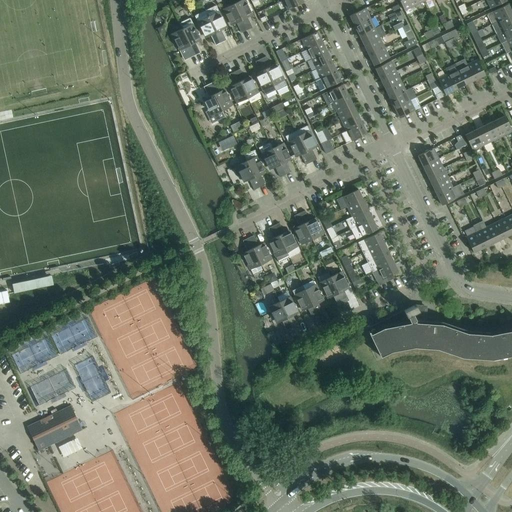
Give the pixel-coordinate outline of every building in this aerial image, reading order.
[(245,0),(240,0),(234,3),(247,30),(252,27),(246,15),(251,12),(245,0)] [(303,2),(302,0),(282,0),(287,10),(303,2)] [(414,5),(411,0),(399,0),(404,10),(414,5)] [(506,0),(486,0),(490,8),(506,0)] [(247,30),(234,3),(223,8),(230,23),(235,20),(241,32),(247,30)] [(511,14),(511,12),(508,4),(487,14),(492,24),(511,14)] [(225,25),(219,11),(216,5),(205,10),(221,42),(226,40),(220,27),(225,25)] [(370,18),(365,8),(350,15),(355,26),(370,18)] [(221,42),(205,10),(194,15),(204,35),(209,33),(215,45),(221,42)] [(511,26),(511,14),(492,24),(496,34),(511,26)] [(179,22),(182,28),(195,55),(200,52),(194,40),(200,37),(190,17),(179,22)] [(359,35),(375,28),(370,18),(355,26),(359,35)] [(477,31),(475,27),(472,21),(466,24),(471,34),(477,31)] [(161,26),(155,29),(158,34),(164,32),(161,26)] [(501,43),(511,38),(511,26),(496,34),(501,43)] [(195,55),(182,28),(171,34),(178,48),(183,45),(189,57),(195,55)] [(380,37),(375,28),(359,35),(364,45),(380,37)] [(306,49),(322,41),(317,31),(301,39),(306,49)] [(482,41),(477,31),(471,34),(476,44),(482,41)] [(384,47),(380,37),(364,45),(369,55),(384,47)] [(506,53),(511,50),(511,38),(501,43),(506,53)] [(311,59),(327,51),(322,41),(306,49),(311,59)] [(487,50),(482,41),(476,44),(481,53),(487,50)] [(389,57),(384,47),(369,55),(374,65),(389,57)] [(332,61),(327,51),(311,59),(316,68),(332,61)] [(266,56),(261,58),(273,85),(284,80),(277,66),(272,68),(266,56)] [(273,85),(261,58),(255,61),(261,73),(256,76),(263,90),(273,85)] [(287,58),(281,61),(285,71),(291,68),(287,58)] [(475,80),(467,64),(464,58),(455,63),(465,84),(475,80)] [(477,59),(467,64),(475,80),(485,75),(477,59)] [(396,71),(391,61),(391,60),(375,68),(380,78),(396,71)] [(336,70),(332,61),(316,68),(321,78),(336,70)] [(455,63),(445,68),(448,73),(455,89),(465,84),(455,63)] [(240,68),(235,71),(248,98),(258,92),(251,78),(246,81),(240,68)] [(325,88),(341,81),(336,70),(321,78),(325,88)] [(248,98),(235,71),(229,74),(235,86),(230,89),(237,103),(248,98)] [(400,80),(396,71),(380,78),(385,88),(400,80)] [(455,89),(448,73),(438,78),(445,94),(455,89)] [(405,90),(400,80),(385,88),(390,98),(405,90)] [(214,81),(209,84),(222,110),(232,105),(226,91),(220,93),(214,81)] [(222,110),(209,84),(203,86),(210,99),(204,101),(211,115),(222,110)] [(327,92),(321,94),(326,104),(332,102),(348,94),(343,84),(327,91),(327,92)] [(410,87),(405,90),(390,98),(394,107),(410,100),(415,97),(410,87)] [(353,104),(348,94),(332,102),(337,111),(353,104)] [(415,110),(410,100),(394,107),(399,117),(415,110)] [(357,113),(353,104),(337,111),(341,121),(357,113)] [(362,123),(357,113),(341,121),(346,131),(362,123)] [(511,129),(505,115),(495,120),(502,136),(511,131),(511,129)] [(502,136),(495,120),(485,125),(492,141),(502,136)] [(362,123),(346,131),(342,133),(347,143),(367,133),(362,123)] [(316,144),(309,130),(307,125),(296,131),(298,135),(311,162),(316,159),(310,147),(316,144)] [(492,141),(485,125),(475,130),(483,145),(492,141)] [(483,145),(475,130),(465,135),(472,150),(483,145)] [(311,162),(298,135),(296,131),(285,136),(294,154),(300,152),(306,164),(311,162)] [(326,140),(322,131),(316,133),(321,143),(326,140)] [(329,139),(326,140),(321,143),(326,153),(331,150),(330,148),(333,147),(329,139)] [(283,142),(272,148),(285,174),(291,171),(285,159),(290,157),(283,142)] [(285,174),(272,148),(270,143),(259,148),(268,167),(274,164),(280,177),(285,174)] [(438,158),(433,148),(418,155),(423,165),(438,158)] [(264,169),(257,155),(255,150),(244,155),(246,160),(259,187),(265,184),(259,172),(264,169)] [(443,168),(438,158),(423,165),(427,175),(443,168)] [(259,187),(246,160),(236,165),(243,180),(248,177),(254,189),(259,187)] [(448,177),(443,168),(427,175),(432,185),(448,177)] [(452,187),(448,177),(432,185),(437,195),(452,187)] [(464,194),(459,184),(452,187),(437,195),(442,205),(464,194)] [(342,209),(347,207),(363,199),(358,189),(337,199),(342,209)] [(367,209),(363,199),(347,207),(352,216),(367,209)] [(351,229),(372,218),(367,209),(352,216),(346,219),(351,229)] [(305,210),(299,213),(312,239),(323,234),(316,220),(311,222),(305,210)] [(312,239),(299,213),(294,215),(300,228),(295,230),(302,244),(312,239)] [(511,233),(511,231),(505,217),(495,222),(503,238),(511,233)] [(356,239),(377,229),(372,218),(351,229),(356,239)] [(493,243),(486,227),(482,221),(473,225),(476,232),(483,247),(493,243)] [(503,238),(495,222),(486,227),(493,243),(503,238)] [(279,223),(274,225),(289,257),(300,252),(290,232),(285,235),(279,223)] [(274,225),(268,228),(274,240),(269,243),(279,263),(289,257),(274,225)] [(337,236),(335,232),(332,226),(326,229),(331,238),(337,236)] [(363,252),(384,242),(379,232),(358,242),(363,252)] [(483,247),(476,232),(466,237),(473,252),(483,247)] [(253,235),(248,238),(261,264),(272,259),(265,245),(259,247),(253,235)] [(261,264),(248,238),(243,240),(249,253),(243,255),(250,269),(252,274),(263,269),(261,264)] [(388,252),(384,242),(363,252),(367,262),(388,252)] [(393,261),(388,252),(367,262),(372,272),(393,261)] [(398,272),(393,261),(372,272),(379,285),(395,278),(393,274),(398,272)] [(353,269),(347,272),(352,282),(358,279),(353,269)] [(341,271),(330,276),(343,303),(349,300),(343,288),(348,285),(341,271)] [(343,303),(330,276),(320,282),(327,296),(332,293),(338,305),(343,303)] [(312,280),(303,285),(318,315),(323,313),(317,300),(322,298),(315,283),(314,281),(312,280)] [(303,285),(292,290),(294,294),(301,308),(306,305),(312,318),(318,315),(303,285)] [(0,303),(1,304),(5,303),(6,303),(9,302),(9,299),(8,298),(8,294),(7,292),(7,290),(4,291),(3,291),(0,291),(0,303)] [(290,296),(279,301),(292,328),(297,325),(291,313),(297,310),(290,296)] [(292,328),(279,301),(268,306),(275,321),(281,318),(287,330),(292,328)] [(467,332),(456,329),(442,324),(424,322),(426,306),(417,306),(416,304),(367,328),(380,356),(391,351),(414,346),(421,347),(430,348),(437,348),(451,353),(462,357),(491,359),(511,355),(511,354),(511,329),(490,334),(467,332)] [(82,428),(75,415),(71,406),(31,425),(36,436),(33,438),(38,449),(82,428)]
